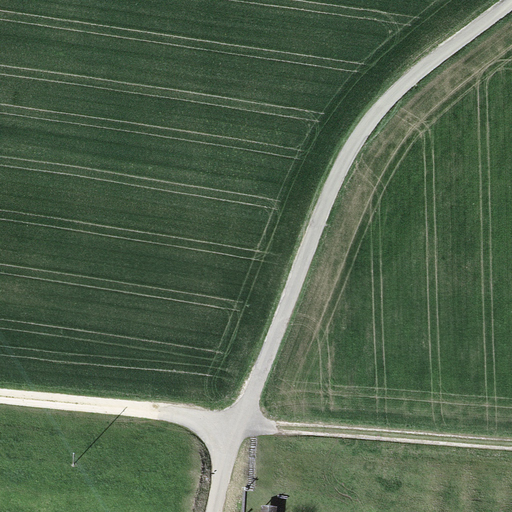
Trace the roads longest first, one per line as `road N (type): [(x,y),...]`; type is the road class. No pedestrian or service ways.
road 1 (unclassified): [(215,511),(236,422),(336,177),(369,121),(408,81),(511,1)]
road 2 (track): [(236,422),(511,443)]
road 3 (track): [(236,422),(0,393)]
